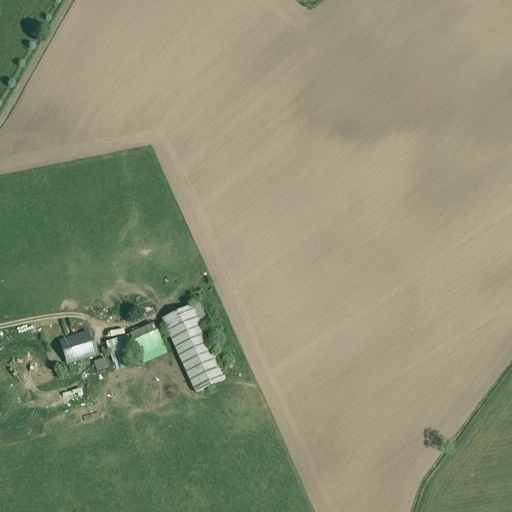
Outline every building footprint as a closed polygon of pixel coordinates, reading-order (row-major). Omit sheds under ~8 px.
[(226,380),(199,321),(205,318),(198,303),(192,305),(161,319),(194,393),(226,380)] [(155,322),(159,330),(163,328),(159,320),(155,322)] [(114,371),(131,365),(128,356),(138,353),(143,365),(167,354),(153,324),(129,335),(105,343),(114,371)] [(106,329),(107,335),(124,331),(123,326),(106,329)] [(88,332),(60,341),(67,365),(96,355),(88,332)] [(35,339),(27,341),(29,351),(33,366),(33,367),(41,365),(35,339)] [(96,370),(108,366),(105,358),(93,362),(96,370)]
